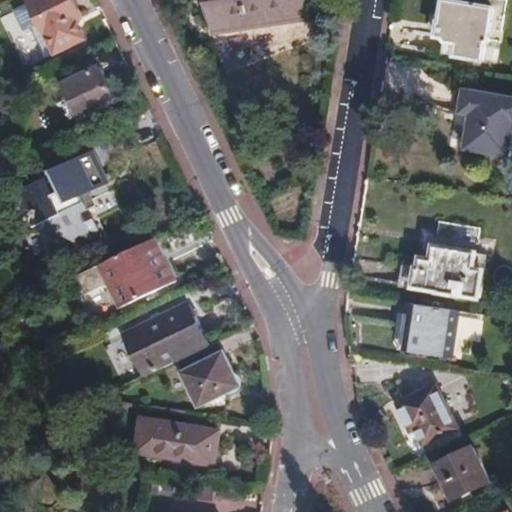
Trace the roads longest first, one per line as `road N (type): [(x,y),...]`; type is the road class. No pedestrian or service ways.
road 1 (residential): [(322,320),(374,0)]
road 2 (residential): [(232,215),(128,0)]
road 3 (residential): [(351,466),(322,320)]
road 4 (residential): [(322,320),(232,215)]
road 5 (residential): [(279,329),(296,461)]
road 6 (residential): [(232,215),(236,244),(279,329)]
